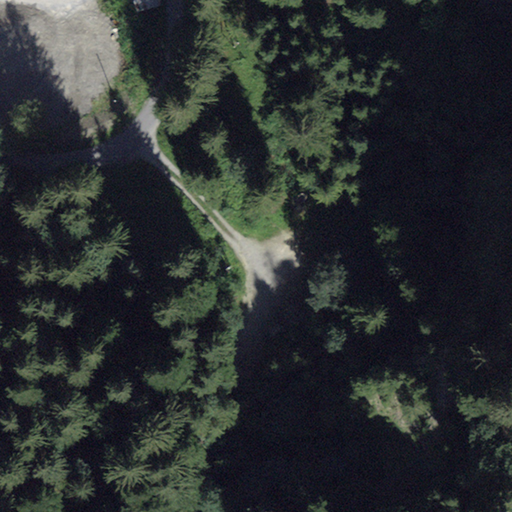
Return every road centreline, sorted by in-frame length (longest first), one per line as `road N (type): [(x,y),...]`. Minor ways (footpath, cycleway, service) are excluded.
road 1 (unclassified): [(172,0),(170,80),(132,139),(96,158),(0,163)]
road 2 (track): [(132,139),(227,244)]
